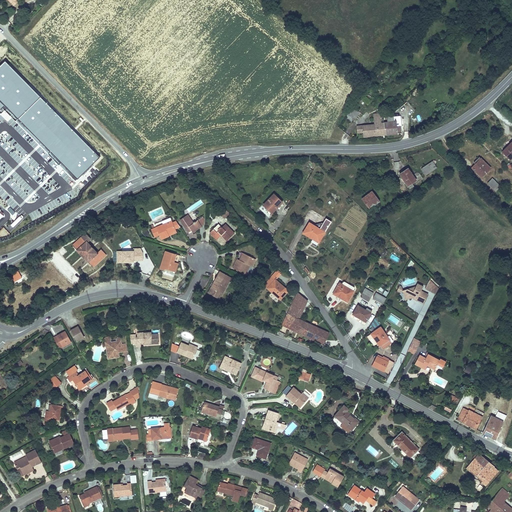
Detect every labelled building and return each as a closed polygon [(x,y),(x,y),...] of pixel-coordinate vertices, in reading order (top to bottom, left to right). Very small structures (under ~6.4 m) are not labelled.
[(398,135),(398,133),(397,120),(394,121),(394,116),(394,115),(387,116),(387,122),(384,122),(385,129),(386,129),(387,136),(398,135)] [(374,124),(362,125),(363,133),(363,137),(387,136),(386,129),(385,129),(384,122),(381,123),(381,124),(374,124)] [(511,141),(502,151),(510,160),(511,158),(511,141)] [(471,168),(481,177),(491,167),(481,158),(479,157),(473,163),(475,164),(471,168)] [(425,175),(437,168),(432,161),(421,169),(425,175)] [(412,183),(416,180),(422,177),(419,173),(417,172),(412,175),(408,168),(407,167),(403,170),(404,171),(400,174),(408,186),(409,189),(414,186),(412,183)] [(496,191),(501,186),(492,178),(488,183),(496,191)] [(370,200),(376,196),(372,191),(366,195),(370,200)] [(284,200),(276,192),(274,194),(282,202),(284,200)] [(282,202),(274,194),(264,205),(267,209),(269,207),(273,212),(282,202)] [(380,202),(376,196),(370,200),(366,195),(362,199),(369,209),(380,202)] [(187,215),(194,210),(191,206),(185,210),(187,215)] [(229,214),(223,208),(219,213),(225,218),(229,214)] [(202,226),(198,220),(195,222),(194,222),(193,223),(187,215),(180,220),(189,232),(191,231),(193,232),(202,226)] [(320,241),(331,221),(326,218),(320,229),(309,223),(303,233),(313,239),(313,237),(320,241)] [(176,230),(175,229),(180,227),(176,221),(173,222),(172,221),(154,228),(153,229),(151,230),(154,237),(159,235),(161,239),(169,236),(167,233),(169,232),(169,233),(176,230)] [(235,233),(227,226),(223,229),(222,227),(218,224),(210,233),(217,240),(221,235),(227,241),(235,233)] [(106,255),(101,249),(97,253),(87,242),(91,239),(86,233),(73,245),(93,267),(106,255)] [(134,251),(134,261),(143,261),(143,253),(141,248),(134,248),(134,251)] [(134,251),(117,251),(117,263),(134,263),(134,261),(134,251)] [(174,262),(176,254),(166,251),(160,269),(164,270),(165,269),(165,267),(167,268),(167,269),(175,272),(178,263),(174,262)] [(243,273),(247,264),(252,267),(256,259),(245,254),(241,261),(239,260),(237,259),(233,268),(243,273)] [(248,275),(252,267),(247,264),(243,273),(248,275)] [(22,278),(18,271),(11,276),(14,282),(22,278)] [(226,287),(231,277),(220,271),(215,281),(216,281),(213,288),(220,292),(224,286),(226,287)] [(282,288),(283,287),(272,277),(264,285),(280,299),(287,292),(282,288)] [(438,289),(429,280),(426,286),(425,288),(435,294),(438,289)] [(347,302),(353,291),(348,288),(350,285),(344,281),(342,284),(339,283),(334,293),(343,298),(343,299),(347,302)] [(428,294),(421,291),(423,286),(417,284),(416,286),(413,292),(407,289),(403,291),(404,296),(407,295),(408,295),(408,296),(409,298),(411,298),(415,297),(417,298),(416,300),(424,304),(428,294)] [(373,293),(365,288),(362,293),(363,293),(371,298),(373,293)] [(299,319),(307,301),(298,293),(287,314),(299,319)] [(369,302),(371,298),(363,293),(361,297),(369,302)] [(383,304),(386,299),(376,293),(373,298),(383,304)] [(366,321),(371,313),(365,310),(358,306),(353,314),(360,319),(361,318),(366,321)] [(305,336),(310,324),(299,319),(287,314),(282,325),(305,336)] [(328,333),(310,324),(305,336),(323,344),(328,333)] [(84,337),(78,326),(70,330),(77,342),(84,337)] [(392,343),(380,327),(371,334),(380,346),(381,346),(383,349),(392,343)] [(66,332),(65,331),(57,336),(57,337),(54,339),(58,346),(61,344),(63,347),(71,342),(66,332)] [(155,343),(155,339),(158,338),(157,334),(151,334),(151,332),(137,333),(137,337),(136,337),(136,343),(136,347),(141,346),(140,343),(144,343),(148,342),(148,344),(155,343)] [(123,352),(122,344),(121,337),(118,337),(116,339),(116,341),(111,342),(110,337),(106,337),(105,339),(105,341),(106,341),(106,342),(105,342),(106,345),(107,345),(109,354),(112,353),(114,355),(117,355),(117,353),(119,352),(123,352)] [(415,352),(420,341),(414,338),(408,351),(414,354),(415,352)] [(194,357),(198,347),(190,344),(189,346),(181,342),(177,352),(185,356),(185,354),(194,357)] [(109,354),(107,345),(106,345),(108,359),(120,357),(119,352),(117,353),(117,355),(114,355),(112,353),(109,354)] [(440,359),(427,352),(424,358),(426,358),(428,354),(439,361),(440,359)] [(438,364),(440,361),(439,361),(428,354),(426,358),(424,358),(419,355),(415,364),(425,369),(427,365),(435,369),(438,364)] [(236,375),(241,364),(225,356),(222,363),(225,364),(223,369),(228,371),(228,370),(231,372),(236,375)] [(388,374),(394,362),(383,356),(382,359),(377,356),(372,365),(388,374)] [(273,378),(274,376),(255,367),(252,375),(263,380),(267,381),(266,384),(269,386),(267,390),(271,392),(277,380),(273,378)] [(86,383),(93,379),(87,370),(79,375),(76,372),(67,378),(70,381),(73,379),(79,388),(86,383)] [(305,377),(306,373),(302,371),(298,378),(303,379),(304,379),(305,377)] [(60,383),(54,375),(46,382),(54,389),(60,383)] [(275,394),(280,382),(277,380),(271,392),(275,394)] [(175,400),(178,389),(172,387),(171,389),(165,387),(165,385),(161,384),(158,395),(175,400)] [(139,398),(138,387),(137,387),(130,392),(131,392),(135,400),(139,398)] [(309,398),(302,392),(301,394),(293,387),(286,396),(294,402),(295,401),(302,406),(309,398)] [(135,400),(131,392),(130,392),(126,394),(113,402),(112,400),(106,403),(111,411),(117,408),(117,410),(131,402),(132,404),(136,402),(135,400)] [(221,415),(224,407),(220,405),(219,407),(204,402),(201,412),(216,416),(217,413),(221,415)] [(59,420),(61,412),(60,412),(61,406),(51,405),(50,411),(46,411),(44,424),(48,425),(49,419),(59,420)] [(351,430),(358,422),(346,411),(348,409),(344,406),(335,416),(331,420),(346,434),(348,432),(350,429),(351,430)] [(475,430),(482,416),(469,410),(463,408),(457,419),(462,422),(462,423),(475,430)] [(277,426),(278,422),(276,421),(279,413),(269,410),(263,429),(273,432),(274,426),(276,427),(277,426)] [(496,440),(501,426),(506,415),(498,411),(495,417),(491,415),(482,434),(496,440)] [(172,438),(171,427),(170,427),(170,423),(164,423),(164,427),(153,428),(151,429),(148,429),(149,434),(151,434),(152,440),(161,439),(161,438),(163,438),(163,439),(172,438)] [(207,440),(211,429),(202,426),(201,428),(193,426),(189,436),(198,439),(198,438),(198,437),(207,440)] [(139,438),(138,429),(130,430),(130,427),(113,429),(113,428),(107,429),(108,438),(108,441),(114,440),(114,438),(123,437),(123,438),(131,438),(131,439),(139,438)] [(419,449),(402,432),(393,441),(410,458),(411,457),(414,460),(421,453),(417,450),(419,449)] [(65,448),(74,444),(69,434),(60,438),(60,436),(49,441),(54,451),(64,446),(65,448)] [(266,459),(271,443),(255,438),(253,446),(259,448),(259,450),(256,456),(266,459)] [(32,467),(41,462),(35,450),(26,455),(26,456),(14,463),(17,468),(20,467),(24,475),(29,472),(28,469),(32,467)] [(301,472),(308,460),(294,453),(289,462),(299,467),(298,469),(297,470),(301,472)] [(488,474),(494,467),(495,466),(479,454),(478,455),(476,454),(475,455),(476,457),(475,459),(467,469),(482,482),(481,482),(485,486),(492,478),(488,474)] [(320,474),(323,469),(317,465),(313,470),(320,474)] [(492,478),(498,471),(494,467),(488,474),(492,478)] [(338,486),(344,477),(330,468),(328,472),(325,476),(333,480),(332,482),(332,483),(338,486)] [(328,472),(324,470),(325,469),(323,469),(320,474),(313,470),(313,472),(319,475),(324,478),(325,476),(328,472)] [(198,486),(196,485),(195,484),(196,483),(197,480),(190,476),(184,486),(187,488),(185,492),(190,495),(190,494),(196,497),(197,495),(198,493),(202,495),(203,492),(200,490),(202,486),(198,485),(198,486)] [(166,491),(165,481),(158,482),(152,482),(152,481),(147,481),(149,493),(166,491)] [(240,494),(242,487),(228,483),(228,484),(227,486),(226,485),(226,484),(220,482),(217,491),(233,495),(232,500),(238,502),(240,494)] [(132,495),(131,483),(127,483),(127,485),(123,485),(121,486),(121,484),(113,485),(114,497),(132,495)] [(375,494),(366,488),(364,492),(354,485),(348,494),(359,502),(360,501),(364,503),(369,496),(372,498),(375,494)] [(102,497),(102,496),(99,489),(97,486),(86,492),(86,493),(85,494),(79,496),(83,506),(89,503),(102,497)] [(419,500),(410,492),(408,495),(404,491),(406,489),(403,486),(395,496),(398,499),(399,497),(407,503),(407,502),(409,504),(407,506),(412,509),(419,500)] [(511,511),(511,509),(503,502),(510,494),(502,488),(487,506),(491,509),(494,511),(511,511)] [(272,511),(277,500),(259,492),(258,495),(255,494),(251,502),(252,502),(251,504),(254,505),(256,502),(269,507),(268,509),(272,511)] [(407,503),(399,497),(398,499),(405,505),(405,504),(407,506),(409,504),(407,502),(407,503)]
